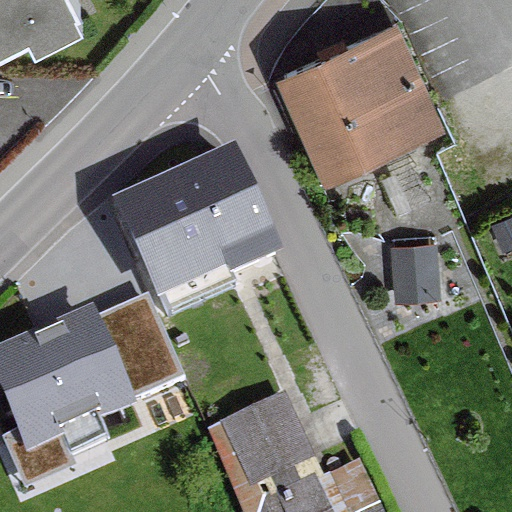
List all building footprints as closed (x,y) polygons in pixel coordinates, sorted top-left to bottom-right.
[(0,0),(0,44),(74,7),(70,0),(0,0)] [(386,29),(280,77),(325,177),(432,128),(386,29)] [(228,169),(125,219),(159,290),(220,262),(226,275),(269,255),(228,169)] [(393,296),(433,294),(430,254),(390,257),(393,296)] [(47,345),(0,365),(0,373),(32,447),(185,381),(154,308),(96,333),(92,325),(47,345)] [(303,462),(276,403),(224,427),(251,486),(303,462)] [(323,511),(309,484),(276,500),(282,511),(323,511)]
